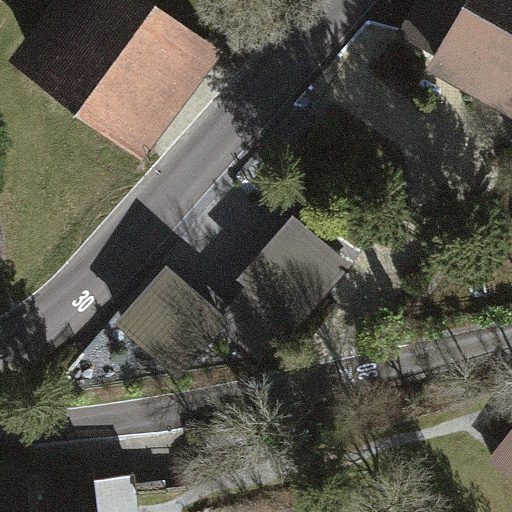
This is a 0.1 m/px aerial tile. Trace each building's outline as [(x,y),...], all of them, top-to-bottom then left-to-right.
[(151,0),(47,0),(5,58),(142,160),(222,53),(151,0)] [(419,0),(399,35),(431,53),(461,0),(419,0)] [(511,0),(461,0),(431,53),(424,66),(511,115),(511,0)] [(301,214),(242,280),(298,329),(357,263),(301,214)] [(176,387),(233,321),(166,263),(88,353),(129,388),(150,364),(176,387)] [(511,435),(493,460),(511,474),(511,435)] [(93,461),(0,470),(0,511),(136,511),(133,473),(95,477),(93,461)]
